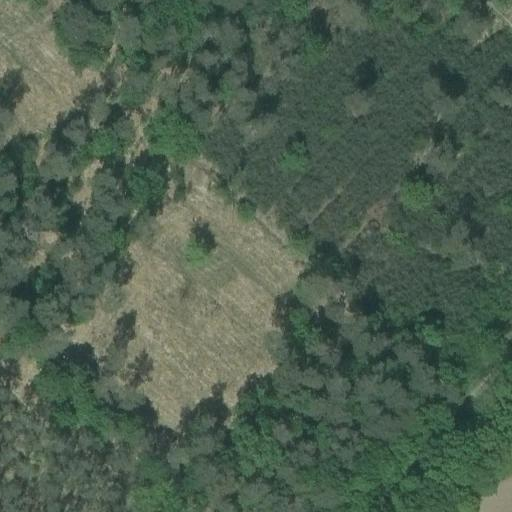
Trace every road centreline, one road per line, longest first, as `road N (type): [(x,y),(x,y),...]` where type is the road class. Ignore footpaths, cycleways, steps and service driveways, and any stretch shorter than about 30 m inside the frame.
road 1 (track): [(0,352),(176,511)]
road 2 (track): [(511,359),(370,511)]
